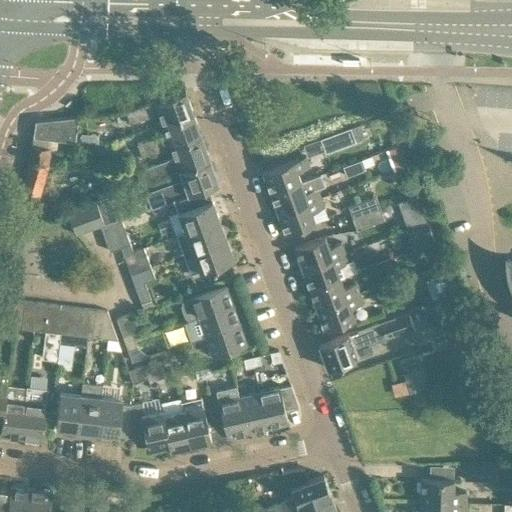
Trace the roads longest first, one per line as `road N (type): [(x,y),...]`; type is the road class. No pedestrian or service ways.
road 1 (residential): [(333,446),(199,68),(193,29)]
road 2 (residential): [(0,461),(147,479),(333,446)]
road 3 (tertiary): [(5,34),(193,29)]
road 4 (tertiary): [(511,30),(341,25)]
road 5 (tertiary): [(341,25),(255,5),(195,2)]
road 6 (tertiary): [(193,29),(341,25)]
